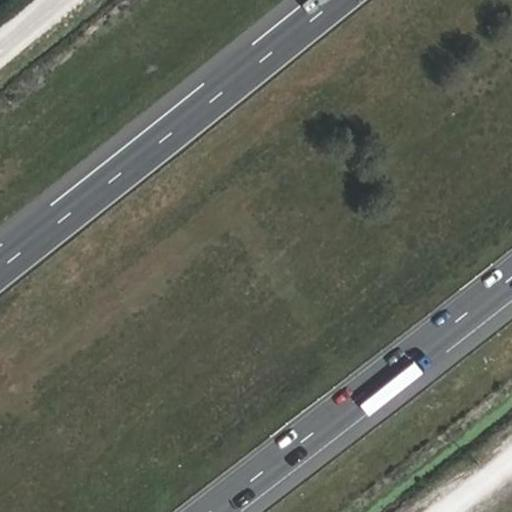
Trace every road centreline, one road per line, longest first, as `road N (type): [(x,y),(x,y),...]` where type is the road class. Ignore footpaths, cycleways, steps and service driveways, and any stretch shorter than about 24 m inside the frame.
road 1 (motorway): [(339,0),(0,267)]
road 2 (motorway): [(211,511),(511,282)]
